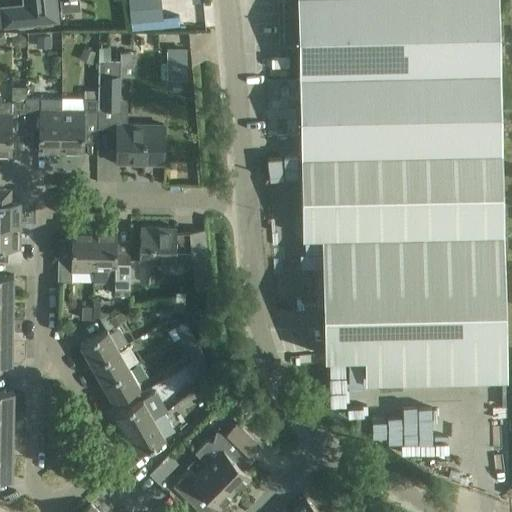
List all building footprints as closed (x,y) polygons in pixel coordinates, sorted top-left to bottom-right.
[(22,0),(23,4),(0,7),(2,28),(59,22),(56,0),(22,0)] [(283,0),(285,46),(299,46),(299,75),(500,72),(498,0),(283,0)] [(121,60),(98,60),(98,85),(102,86),(102,108),(120,108),(121,60)] [(186,79),(186,63),(162,63),(162,79),(186,79)] [(500,72),(299,75),(301,154),(501,151),(500,72)] [(84,110),(63,109),(62,152),(83,152),(83,124),(97,124),(98,91),(84,90),(84,110)] [(62,98),(27,98),(27,102),(26,123),(39,123),(39,151),(62,152),(63,109),(62,109),(62,98)] [(27,102),(0,101),(0,154),(11,155),(11,127),(26,127),(26,123),(27,102)] [(164,125),(117,124),(117,162),(163,163),(164,125)] [(501,151),(301,154),(302,236),(322,236),(503,231),(501,151)] [(0,225),(20,226),(20,203),(0,202),(0,225)] [(0,260),(8,261),(8,247),(20,248),(20,226),(0,225),(0,260)] [(175,263),(176,227),(140,227),(139,262),(130,262),(130,275),(140,275),(140,280),(156,280),(156,263),(175,263)] [(94,271),(95,228),(72,228),(71,256),(58,256),(57,281),(72,281),(72,271),(94,271)] [(129,294),(129,257),(116,257),(116,229),(95,228),(94,271),(94,282),(114,282),(114,294),(129,294)] [(204,229),(189,230),(194,289),(209,288),(204,229)] [(503,231),(322,236),(325,356),(365,355),(365,381),(506,378),(503,231)] [(0,296),(13,297),(13,275),(0,274),(0,296)] [(0,319),(12,319),(13,297),(0,297),(0,319)] [(185,300),(173,300),(173,311),(184,311),(185,300)] [(81,318),(91,319),(91,307),(82,307),(81,318)] [(123,312),(109,320),(114,327),(127,319),(123,312)] [(0,340),(12,341),(12,319),(0,319),(0,340)] [(181,338),(191,333),(185,322),(175,328),(181,338)] [(80,344),(91,363),(118,348),(126,343),(118,328),(110,333),(107,329),(98,334),(80,344)] [(191,333),(181,338),(186,347),(196,341),(191,333)] [(12,341),(0,340),(0,362),(12,363),(12,341)] [(118,348),(91,363),(102,383),(129,367),(118,348)] [(204,357),(193,361),(201,383),(210,375),(204,357)] [(129,367),(102,383),(113,402),(140,386),(129,367)] [(210,375),(201,383),(204,391),(215,387),(210,375)] [(13,391),(0,390),(0,412),(13,413),(13,391)] [(142,399),(116,414),(127,434),(153,419),(142,399)] [(13,413),(0,412),(0,434),(13,435),(13,413)] [(153,419),(127,434),(138,453),(164,438),(153,419)] [(260,446),(236,423),(225,433),(216,430),(212,442),(207,440),(194,452),(207,465),(206,466),(235,493),(251,477),(243,469),(254,458),(251,456),(260,446)] [(0,456),(12,457),(13,435),(0,434),(0,456)] [(12,457),(0,456),(0,479),(12,479),(12,457)] [(168,473),(159,464),(150,473),(159,482),(168,473)] [(235,493),(206,466),(196,477),(189,470),(173,486),(192,505),(204,493),(220,509),(235,493)] [(336,511),(334,510),(332,511),(319,511),(306,499),(292,511),(336,511)] [(98,511),(90,503),(81,511),(98,511)]
